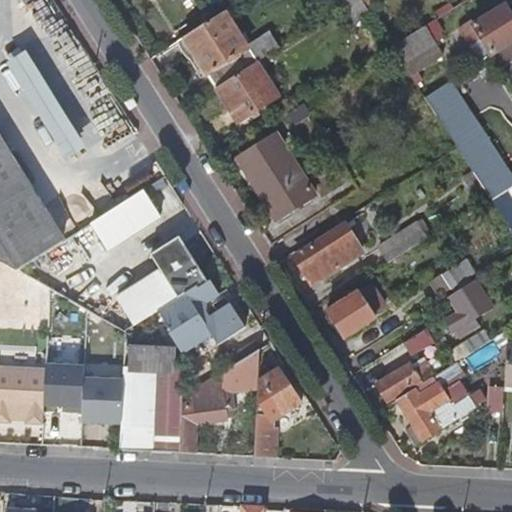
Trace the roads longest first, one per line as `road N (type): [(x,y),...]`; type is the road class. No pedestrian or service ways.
road 1 (residential): [(400,491),(87,0)]
road 2 (residential): [(0,471),(400,491)]
